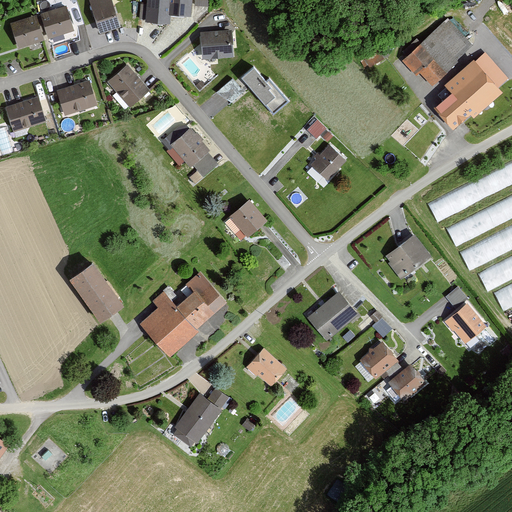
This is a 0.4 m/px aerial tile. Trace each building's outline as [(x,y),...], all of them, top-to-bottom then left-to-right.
[(92,0),(103,30),(122,23),(113,0),(92,0)] [(151,0),(150,17),(171,19),(172,12),(192,14),(193,0),(151,0)] [(511,17),(495,0),(493,0),(479,14),(511,47),(511,17)] [(44,15),(51,35),(73,27),(66,7),(44,15)] [(36,16),(13,23),(19,45),(43,37),(36,16)] [(449,23),(424,46),(445,70),(470,45),(449,23)] [(203,32),(205,60),(235,58),(233,30),(203,32)] [(408,60),(429,84),(445,70),(424,46),(408,60)] [(457,93),(439,109),(459,131),(503,93),(476,63),(450,85),(457,93)] [(110,80),(132,105),(150,89),(128,64),(110,80)] [(265,80),(254,67),(242,77),(273,113),(288,100),(268,77),(265,80)] [(232,75),(220,88),(234,101),(246,88),(232,75)] [(56,91),(64,113),(95,102),(87,80),(56,91)] [(39,96),(6,107),(13,129),(46,118),(39,96)] [(308,125),(317,135),(328,126),(319,115),(308,125)] [(192,128),(174,144),(198,172),(217,156),(192,128)] [(344,161),(329,148),(314,165),(330,178),(344,161)] [(436,222),(511,184),(511,162),(427,205),(436,222)] [(511,196),(446,230),(455,247),(511,218),(511,196)] [(270,218),(253,199),(234,216),(251,235),(270,218)] [(511,226),(460,253),(469,270),(511,248),(511,226)] [(416,234),(387,257),(403,277),(432,255),(416,234)] [(511,256),(478,274),(488,292),(511,280),(511,256)] [(94,259),(71,276),(101,318),(124,302),(94,259)] [(142,323),(171,355),(230,300),(202,271),(183,288),(191,297),(180,307),(170,297),(142,323)] [(459,282),(447,293),(456,303),(468,292),(459,282)] [(511,284),(494,293),(504,312),(511,307),(511,284)] [(340,293),(310,319),(327,339),(357,313),(340,293)] [(487,324),(469,302),(447,319),(466,342),(487,324)] [(385,340),(363,357),(378,376),(400,359),(385,340)] [(263,346),(248,364),(271,383),(286,366),(263,346)] [(413,361),(391,378),(406,397),(428,379),(413,361)] [(231,398),(217,389),(211,398),(221,405),(225,408),(231,398)] [(211,398),(200,391),(187,410),(176,425),(178,427),(175,432),(191,443),(194,438),(197,440),(221,405),(211,398)] [(255,422),(247,417),(242,424),(250,429),(255,422)]
